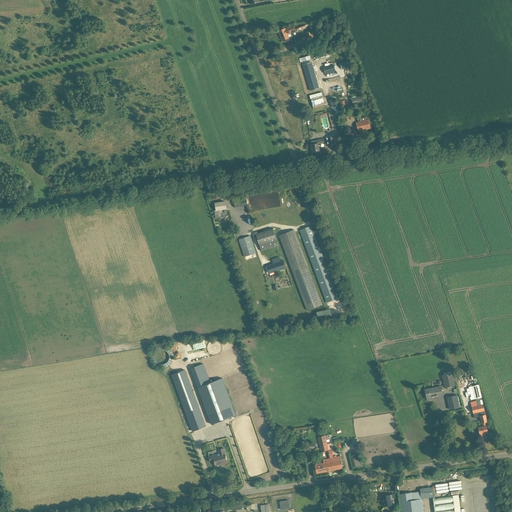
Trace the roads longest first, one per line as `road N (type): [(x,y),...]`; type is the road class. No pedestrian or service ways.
road 1 (unclassified): [(121,511),(360,480)]
road 2 (unclassified): [(302,170),(511,140)]
road 3 (track): [(0,215),(205,185)]
road 4 (unclassified): [(302,170),(238,0)]
road 5 (track): [(0,80),(163,41)]
road 6 (unclassified): [(360,480),(511,464)]
